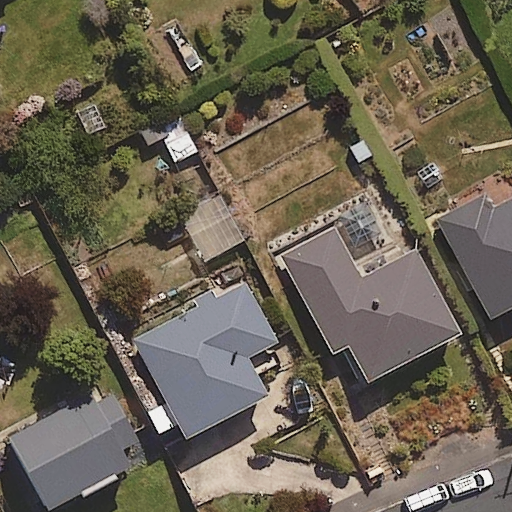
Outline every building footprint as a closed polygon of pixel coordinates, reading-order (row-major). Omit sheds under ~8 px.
[(142,134),(151,151),(164,145),(174,164),(194,153),(175,116),(142,134)] [(243,241),(221,197),(182,218),(204,261),(243,241)] [(511,200),(484,216),(475,199),(429,222),(483,325),(511,309),(511,200)] [(359,283),(332,229),(278,256),(329,357),(342,351),(361,387),(454,341),(411,256),(359,283)] [(280,343),(248,281),(135,340),(149,367),(131,377),(161,434),(180,425),(189,440),(272,397),(251,357),(280,343)] [(140,442),(110,385),(11,437),(50,511),(53,511),(134,470),(124,450),(140,442)]
